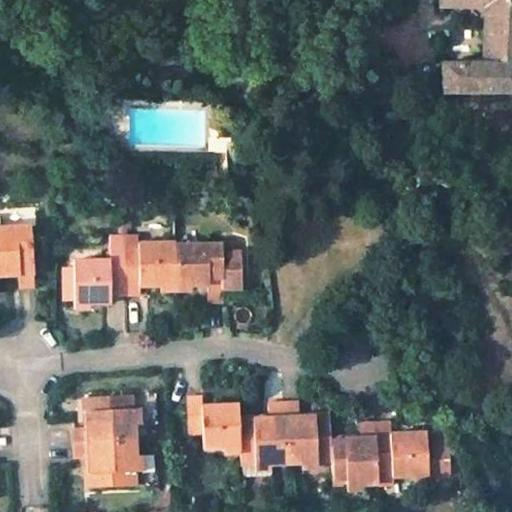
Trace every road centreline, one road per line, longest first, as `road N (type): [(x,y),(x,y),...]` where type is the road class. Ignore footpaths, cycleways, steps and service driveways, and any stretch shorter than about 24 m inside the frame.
road 1 (residential): [(344,371),(233,350),(23,366)]
road 2 (residential): [(31,511),(23,366)]
